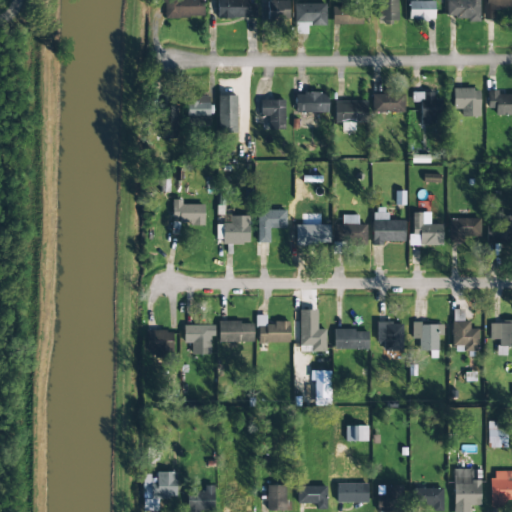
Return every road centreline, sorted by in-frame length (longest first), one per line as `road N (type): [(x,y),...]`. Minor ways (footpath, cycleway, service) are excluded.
road 1 (residential): [(511,284),(172,284)]
road 2 (residential): [(511,58),(173,61)]
